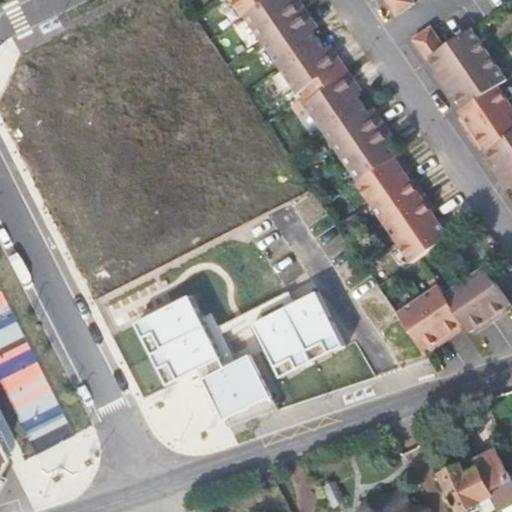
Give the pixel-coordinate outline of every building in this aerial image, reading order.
[(233,0),(243,14),(245,13),(262,0),(233,0)] [(262,0),(245,13),(262,38),(307,7),(301,0),(262,0)] [(413,0),(387,0),(396,12),(413,0)] [(320,37),(310,23),(315,19),(307,7),(262,38),(281,64),(320,37)] [(430,54),(445,43),(431,24),(413,36),(426,56),(430,54)] [(441,75),(445,81),(489,50),(472,25),(445,43),(430,54),(440,69),(444,66),(447,71),(441,75)] [(329,50),(320,37),(281,64),(299,90),(303,87),(343,59),(334,46),(329,50)] [(489,50),(445,81),(450,87),(456,83),(459,87),(455,90),(466,105),(498,82),(507,75),(489,50)] [(350,70),(343,59),(303,87),(310,97),(350,70)] [(359,83),(350,70),(310,97),(306,100),(324,126),(363,100),(354,86),(359,83)] [(511,100),(498,82),(466,105),(461,108),(476,128),(511,100)] [(373,113),(363,100),(324,126),(342,152),(387,122),(378,109),(373,113)] [(511,100),(476,128),(490,148),(511,131),(511,100)] [(395,134),(387,122),(342,152),(360,178),(396,153),(396,154),(400,152),(390,138),(395,134)] [(511,169),(511,131),(490,148),(500,161),(504,159),(506,163),(501,167),(506,173),(511,169)] [(410,173),(396,154),(396,153),(360,178),(358,179),(372,199),(410,173)] [(423,193),(410,173),(372,199),(386,219),(423,193)] [(433,207),(423,193),(386,219),(395,232),(400,239),(437,213),(433,207)] [(451,233),(437,213),(400,239),(414,259),(451,233)] [(511,297),(482,255),(462,269),(490,311),(511,297)] [(490,311),(462,269),(442,283),(441,284),(464,316),(470,325),(490,311)] [(464,316),(441,284),(442,283),(436,274),(418,286),(416,288),(444,330),(464,316)] [(424,344),(444,330),(416,288),(395,302),(424,344)] [(503,504),(511,498),(511,471),(498,445),(478,455),(482,462),(470,469),(466,460),(444,471),(464,508),(485,498),(484,494),(496,489),(503,504)] [(430,511),(429,509),(428,505),(427,502),(424,501),(417,502),(411,502),(409,500),(406,498),(407,494),(406,488),(403,485),(399,483),(395,484),(382,490),(377,490),(371,490),(363,493),(356,497),(351,504),(348,511),(430,511)]
